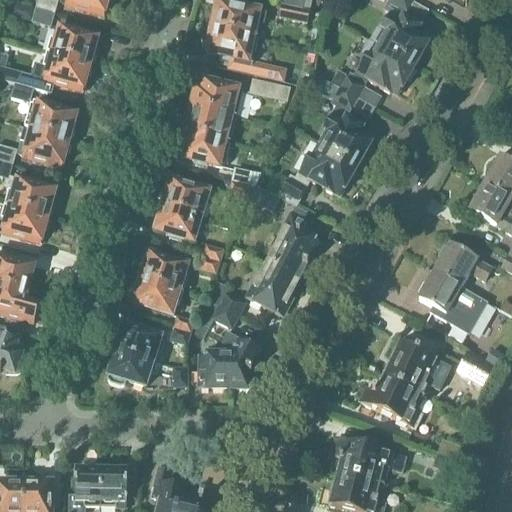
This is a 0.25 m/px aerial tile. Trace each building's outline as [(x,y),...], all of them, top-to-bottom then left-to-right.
[(37,0),(35,9),(54,15),(57,4),(42,0),(37,0)] [(67,0),(65,6),(105,17),(108,4),(111,3),(112,0),(67,0)] [(283,0),(282,6),(310,13),(312,0),(283,0)] [(412,5),(402,0),(389,0),(385,7),(389,10),(387,14),(388,14),(378,31),(383,34),(375,48),(414,70),(431,40),(425,36),(426,34),(402,20),(406,14),(406,15),(412,5)] [(212,28),(211,32),(253,42),(256,27),(264,29),(267,17),(248,13),(248,12),(230,8),(230,9),(217,5),(214,18),(212,20),(211,27),(212,28)] [(35,9),(31,22),(51,28),(54,15),(35,9)] [(279,19),(308,25),(310,15),(281,9),(279,19)] [(59,29),(51,55),(90,67),(91,65),(94,63),(96,57),(94,53),(94,54),(98,40),(59,29)] [(253,42),(211,32),(211,33),(209,35),(208,41),(209,44),(206,56),(219,59),(219,60),(237,64),(237,63),(247,65),(253,42)] [(398,99),(414,70),(375,48),(370,57),(365,54),(353,75),(349,72),(338,92),(356,103),(364,90),(362,90),(366,83),(390,97),(391,95),(398,99)] [(37,68),(35,78),(37,78),(36,80),(83,93),(86,81),(90,79),(92,72),(90,68),(90,67),(51,55),(48,66),(43,65),(37,68)] [(327,135),(319,150),(356,171),(374,140),(367,136),(368,134),(344,121),(349,112),(350,113),(356,103),(338,92),(315,79),(314,92),(331,102),(330,104),(335,107),(332,113),(334,114),(323,132),(327,135)] [(252,83),(249,96),(287,105),(290,92),(252,83)] [(195,93),(195,95),(193,97),(191,104),(192,106),(191,109),(236,120),(243,94),(202,84),(202,85),(198,84),(196,93),(195,93)] [(14,87),(10,100),(29,105),(30,104),(33,92),(14,87)] [(30,104),(29,105),(22,131),(68,144),(69,141),(73,139),(75,132),(73,129),(76,117),(30,104)] [(185,135),(230,146),(236,120),(191,109),(191,112),(189,113),(187,121),(188,122),(185,135)] [(68,144),(22,131),(18,143),(27,146),(23,159),(61,169),(65,157),(68,155),(70,148),(68,144)] [(182,148),(181,150),(182,151),(180,159),(184,160),(184,161),(223,171),(230,146),(185,135),(185,136),(183,135),(180,147),(182,148)] [(251,136),(248,149),(264,152),(267,140),(251,136)] [(333,195),(340,199),(356,171),(319,150),(314,147),(295,178),(290,175),(287,180),(279,192),(298,203),(305,192),(304,191),(308,183),(332,197),(333,195)] [(0,165),(11,169),(15,154),(0,149),(0,165)] [(484,186),(511,202),(511,166),(499,160),(497,163),(493,163),(488,171),(491,175),(484,186)] [(0,165),(0,181),(3,182),(7,184),(8,179),(11,169),(0,165)] [(236,167),(232,186),(255,191),(263,173),(236,167)] [(13,193),(9,209),(47,219),(48,217),(51,215),(53,209),(51,205),(55,192),(8,179),(7,184),(3,182),(2,186),(4,191),(13,193)] [(163,206),(162,210),(200,221),(208,195),(199,192),(182,187),(170,183),(166,196),(163,197),(161,203),(163,206)] [(250,201),(255,191),(232,186),(229,196),(250,201)] [(511,202),(484,186),(477,199),(473,198),(468,207),(470,210),(468,213),(511,237),(511,234),(511,202)] [(47,219),(9,209),(2,234),(40,245),(44,233),(47,231),(49,224),(47,221),(47,219)] [(193,245),(200,221),(162,210),(162,211),(159,213),(157,219),(159,221),(155,234),(168,238),(168,239),(184,243),(193,245)] [(291,216),(264,268),(296,285),(297,283),(300,285),(320,247),(304,238),(310,227),(291,216)] [(434,275),(462,291),(470,277),(484,285),(491,272),(449,248),(447,252),(443,251),(438,260),(441,263),(434,275)] [(202,262),(221,268),(226,256),(206,249),(202,262)] [(141,269),(137,283),(179,295),(187,269),(149,257),(145,267),(141,269)] [(0,289),(26,296),(34,269),(0,259),(0,289)] [(511,262),(505,259),(499,269),(511,276),(511,262)] [(197,272),(216,278),(221,268),(202,262),(201,262),(197,272)] [(293,290),(296,285),(264,268),(245,303),(246,304),(247,302),(278,318),(283,317),(287,310),(285,304),(288,300),(285,298),(288,292),(293,290)] [(486,305),(462,291),(434,275),(427,288),(423,287),(418,296),(420,299),(418,302),(433,311),(430,316),(468,337),(486,305)] [(215,282),(205,305),(237,321),(246,304),(245,303),(226,294),(229,287),(215,282)] [(171,319),(179,295),(137,283),(134,292),(136,296),(133,307),(171,319)] [(26,296),(0,289),(0,316),(34,325),(39,306),(25,302),(26,296)] [(211,322),(231,332),(237,321),(205,305),(200,316),(211,322)] [(200,316),(196,326),(191,337),(202,342),(211,322),(200,316)] [(173,332),(191,337),(196,326),(177,320),(176,322),(174,321),(171,329),(173,330),(173,332)] [(117,351),(116,354),(156,366),(164,341),(124,328),(120,341),(117,342),(115,349),(117,351)] [(186,349),(191,337),(173,332),(172,332),(169,342),(171,342),(170,344),(186,349)] [(231,351),(230,352),(232,352),(227,361),(228,392),(245,392),(247,392),(248,391),(250,390),(252,389),(253,388),(254,386),(254,385),(255,383),(255,382),(255,380),(254,379),(254,377),(253,376),(252,375),(252,374),(253,375),(254,371),(255,372),(262,360),(261,360),(262,357),(261,356),(264,351),(254,346),(252,351),(238,344),(239,343),(229,337),(225,335),(220,344),(231,351)] [(0,377),(15,377),(16,377),(17,377),(18,376),(19,376),(19,375),(20,374),(20,373),(20,372),(20,371),(20,370),(19,369),(19,368),(18,367),(24,349),(0,340),(0,377)] [(397,344),(380,380),(416,396),(420,387),(429,392),(443,363),(437,359),(417,350),(415,344),(406,340),(400,343),(399,345),(397,344)] [(200,391),(228,392),(227,361),(232,352),(230,352),(229,353),(225,353),(225,350),(208,349),(208,353),(203,353),(203,359),(200,358),(200,362),(201,362),(201,370),(200,370),(200,374),(201,374),(200,389),(200,391)] [(156,366),(116,354),(116,355),(114,355),(114,357),(114,359),(117,359),(116,364),(113,363),(107,382),(111,386),(120,389),(125,388),(127,384),(144,390),(148,376),(152,377),(156,366)] [(484,391),(495,371),(467,355),(456,375),(484,391)] [(501,381),(511,387),(511,374),(507,371),(501,381)] [(173,391),(185,391),(185,372),(173,372),(173,391)] [(425,401),(416,396),(380,380),(379,379),(372,393),(367,390),(360,406),(414,432),(422,416),(419,414),(425,401)] [(511,399),(511,387),(501,381),(496,390),(511,399)] [(511,406),(511,399),(496,390),(489,402),(510,412),(510,410),(511,406)] [(484,417),(507,422),(510,412),(489,402),(487,405),(484,417)] [(482,428),(505,434),(507,422),(484,417),(482,428)] [(479,439),(502,445),(505,434),(482,428),(479,439)] [(477,450),(500,456),(502,445),(479,439),(477,450)] [(436,457),(459,466),(462,451),(442,442),(436,457)] [(338,460),(334,476),(384,489),(388,474),(401,478),(405,460),(336,443),(331,459),(338,460)] [(474,462),(497,468),(500,456),(477,450),(474,462)] [(455,482),(459,466),(436,457),(431,472),(455,482)] [(471,472),(494,479),(497,468),(474,462),(471,472)] [(74,509),(99,510),(100,471),(89,470),(89,473),(75,473),(74,509)] [(192,494),(182,492),(168,488),(172,474),(157,470),(153,489),(154,490),(152,501),(160,503),(157,511),(199,511),(202,502),(201,502),(202,498),(192,496),(192,494)] [(100,471),(99,510),(126,511),(127,474),(113,474),(113,471),(100,471)] [(469,483),(492,489),(494,479),(471,472),(469,483)] [(384,489),(334,476),(326,509),(338,511),(383,511),(385,508),(380,506),(384,489)] [(0,511),(22,511),(23,480),(6,480),(6,485),(0,485),(0,511)] [(23,480),(22,511),(51,511),(52,486),(41,486),(41,480),(23,480)] [(466,494),(489,500),(492,489),(469,483),(466,494)] [(464,505),(487,511),(489,500),(466,494),(464,505)]
